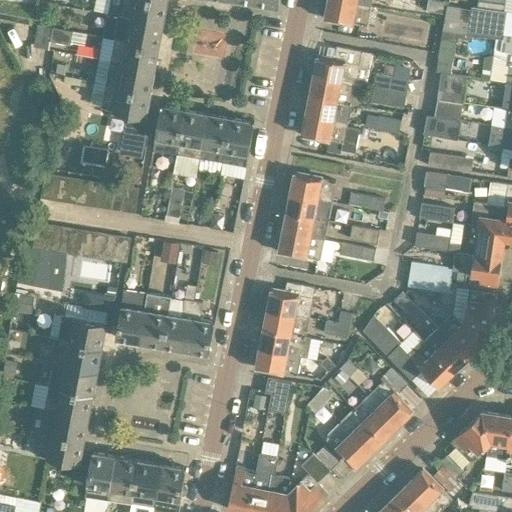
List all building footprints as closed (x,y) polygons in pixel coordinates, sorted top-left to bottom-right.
[(166,0),(110,0),(108,14),(118,16),(162,24),(166,0)] [(370,6),(337,0),(328,0),(325,18),(366,26),(370,6)] [(428,0),(426,11),(439,14),(446,15),(448,6),(448,4),(444,3),(441,2),(428,0)] [(505,10),(506,0),(478,0),(478,7),(505,10)] [(33,8),(0,1),(0,19),(32,24),(35,8),(33,8)] [(468,35),(472,10),(448,6),(446,15),(443,31),(468,35)] [(472,10),(468,35),(472,36),(504,40),(508,14),(472,8),(472,10)] [(118,16),(114,39),(158,47),(162,24),(118,16)] [(73,32),(66,31),(55,28),(38,26),(34,47),(49,50),(51,42),(71,45),(73,32)] [(468,35),(443,31),(439,58),(453,59),(457,40),(472,42),(472,36),(468,35)] [(154,70),(158,47),(114,39),(110,62),(154,70)] [(314,76),(361,85),(365,86),(371,54),(337,47),(334,61),(318,58),(314,76)] [(176,57),(167,57),(166,65),(176,65),(176,57)] [(154,70),(110,62),(106,85),(150,93),(154,70)] [(438,99),(463,102),(467,77),(442,73),(438,99)] [(310,96),(351,103),(357,104),(361,85),(314,76),(310,96)] [(377,76),(374,88),(402,93),(404,81),(377,76)] [(509,109),(511,109),(511,82),(507,81),(503,106),(509,107),(509,109)] [(150,93),(106,85),(101,108),(145,116),(150,93)] [(407,94),(402,93),(374,88),(371,102),(404,108),(407,94)] [(306,115),(347,123),(351,103),(310,96),(306,115)] [(444,118),(451,119),(460,121),(463,102),(438,99),(435,117),(444,118)] [(177,153),(184,110),(161,106),(153,149),(177,153)] [(200,157),(207,114),(184,110),(177,153),(200,157)] [(222,161),(229,118),(207,114),(200,157),(222,161)] [(347,123),(306,115),(302,135),(343,143),(347,123)] [(367,115),(365,127),(377,129),(399,133),(401,121),(367,115)] [(444,118),(435,117),(427,116),(424,134),(442,137),(444,128),(444,118)] [(254,122),(229,118),(222,161),(247,165),(254,122)] [(122,153),(144,157),(150,124),(128,120),(122,153)] [(358,151),(364,127),(350,123),(344,147),(358,151)] [(511,149),(511,129),(506,129),(492,127),(490,146),(511,149)] [(466,157),(431,152),(429,165),(464,170),(466,157)] [(139,184),(142,169),(126,166),(124,181),(139,184)] [(425,195),(445,199),(448,175),(428,172),(425,195)] [(53,200),(57,176),(45,174),(41,198),(53,200)] [(291,194),(332,202),(336,182),(295,174),(291,194)] [(64,202),(68,178),(57,176),(53,200),(64,202)] [(76,203),(80,180),(68,178),(64,202),(76,203)] [(88,205),(92,182),(80,180),(76,203),(88,205)] [(100,207),(103,184),(92,182),(88,205),(100,207)] [(488,206),(508,208),(506,221),(511,222),(511,185),(490,182),(488,206)] [(111,209),(115,186),(103,184),(100,207),(111,209)] [(123,211),(127,187),(115,186),(111,209),(123,211)] [(138,189),(127,187),(123,211),(135,213),(138,189)] [(374,210),(379,211),(384,212),(386,200),(352,193),(350,205),(361,208),(374,210)] [(328,220),(332,202),(291,194),(287,212),(328,220)] [(453,223),(455,208),(422,203),(420,217),(441,221),(453,223)] [(181,208),(168,205),(166,215),(179,218),(181,208)] [(508,208),(488,206),(481,205),(479,228),(493,230),(491,239),(504,241),(511,241),(511,222),(506,221),(508,208)] [(378,218),(388,220),(389,213),(384,212),(379,211),(378,218)] [(328,220),(287,212),(283,231),(324,239),(328,220)] [(33,248),(45,249),(49,225),(37,223),(33,248)] [(49,225),(45,249),(57,251),(60,227),(49,225)] [(378,243),(380,229),(353,225),(350,239),(378,243)] [(493,230),(479,228),(464,226),(462,245),(450,242),(451,238),(417,232),(415,246),(455,253),(469,255),(474,256),(501,261),(504,241),(491,239),(493,230)] [(60,227),(57,251),(68,253),(72,229),(60,227)] [(72,229),(68,253),(80,255),(84,231),(72,229)] [(84,231),(80,255),(92,257),(95,233),(84,231)] [(324,239),(283,231),(279,251),(320,259),(324,239)] [(95,233),(92,257),(103,259),(107,235),(95,233)] [(107,235),(103,259),(115,261),(119,236),(107,235)] [(119,236),(115,261),(126,262),(130,238),(119,236)] [(142,237),(136,236),(133,254),(139,255),(142,237)] [(178,264),(180,243),(162,241),(160,262),(178,264)] [(374,261),(376,249),(343,243),(341,255),(374,261)] [(57,276),(60,253),(33,249),(24,248),(20,286),(34,288),(36,274),(57,276)] [(217,265),(219,252),(204,249),(202,263),(217,265)] [(474,256),(469,255),(465,283),(497,287),(501,261),(474,256)] [(410,274),(451,280),(452,269),(412,262),(410,274)] [(451,280),(410,274),(408,286),(448,292),(451,280)] [(267,310),(309,318),(315,288),(287,282),(285,293),(271,290),(267,310)] [(108,286),(107,295),(115,296),(117,287),(108,286)] [(139,342),(147,293),(124,290),(116,338),(139,342)] [(465,324),(490,336),(496,294),(469,290),(465,324)] [(147,293),(139,342),(162,345),(167,314),(170,297),(147,293)] [(412,320),(421,311),(404,293),(395,301),(412,320)] [(32,313),(34,297),(19,295),(17,311),(32,313)] [(185,349),(193,301),(184,299),(181,316),(167,314),(162,345),(185,349)] [(202,302),(193,301),(185,349),(210,353),(215,322),(199,319),(202,302)] [(309,318),(267,310),(263,329),(305,337),(309,318)] [(327,321),(324,333),(347,338),(352,314),(341,312),(338,323),(327,321)] [(438,328),(467,358),(490,336),(465,324),(453,313),(438,328)] [(45,336),(59,339),(102,347),(106,324),(63,315),(63,317),(50,314),(45,336)] [(424,342),(453,372),(467,358),(438,328),(424,342)] [(259,348),(301,357),(308,358),(312,338),(305,337),(263,329),(259,348)] [(102,347),(59,339),(54,362),(97,370),(102,347)] [(453,372),(424,342),(422,340),(408,354),(400,345),(389,357),(412,380),(423,370),(438,386),(453,372)] [(301,357),(259,348),(256,367),(297,376),(301,357)] [(335,365),(326,358),(323,359),(322,359),(321,365),(329,372),(335,365)] [(14,374),(15,374),(18,361),(5,359),(3,372),(4,372),(14,374)] [(341,369),(350,377),(359,386),(368,377),(350,360),(341,369)] [(97,370),(54,362),(50,385),(93,393),(97,370)] [(350,377),(341,369),(332,378),(341,386),(350,377)] [(408,384),(394,369),(385,377),(399,392),(408,384)] [(286,413),(292,381),(268,377),(265,393),(271,394),(268,409),(286,413)] [(368,396),(397,426),(412,412),(383,382),(368,396)] [(93,393),(50,385),(45,408),(88,417),(93,393)] [(323,386),(315,396),(325,404),(333,395),(323,386)] [(267,396),(256,394),(253,408),(265,410),(267,396)] [(325,404),(315,396),(307,406),(317,414),(325,404)] [(383,440),(397,426),(368,396),(354,410),(383,440)] [(88,417),(45,408),(36,407),(32,430),(41,432),(84,440),(88,417)] [(383,440),(354,410),(340,423),(369,453),(383,440)] [(491,437),(482,411),(451,441),(471,462),(490,442),(491,437)] [(506,460),(511,419),(511,415),(482,411),(491,437),(490,442),(488,457),(506,460)] [(511,419),(506,460),(511,460),(511,473),(506,472),(503,491),(511,492),(511,419)] [(369,453),(340,423),(326,437),(355,467),(369,453)] [(84,440),(41,432),(36,455),(79,463),(84,440)] [(316,455),(330,470),(339,461),(325,446),(316,455)] [(85,495),(109,499),(116,456),(92,452),(89,472),(76,470),(74,481),(87,484),(85,495)] [(266,511),(274,475),(278,456),(260,453),(256,472),(248,511),(266,511)] [(440,462),(444,466),(456,479),(465,471),(448,454),(440,462)] [(330,470),(316,455),(303,467),(309,473),(289,491),(289,494),(293,511),(309,511),(328,494),(318,482),(330,470)] [(116,456),(109,499),(134,503),(141,460),(116,456)] [(141,460),(134,503),(156,507),(163,464),(141,460)] [(163,464),(156,507),(179,511),(182,493),(184,494),(187,492),(187,488),(185,485),(183,484),(186,467),(163,464)] [(238,511),(248,511),(256,472),(245,469),(245,466),(236,465),(228,510),(238,511)] [(456,479),(444,466),(434,476),(449,491),(458,481),(456,479)] [(422,469),(408,483),(435,511),(438,511),(451,499),(422,469)] [(292,479),(274,475),(266,511),(293,511),(289,494),(289,491),(292,479)] [(435,511),(408,483),(393,497),(408,511),(435,511)] [(489,511),(511,511),(511,497),(473,492),(469,504),(473,505),(472,508),(490,510),(489,511)] [(408,511),(393,497),(379,511),(380,511),(408,511)]
